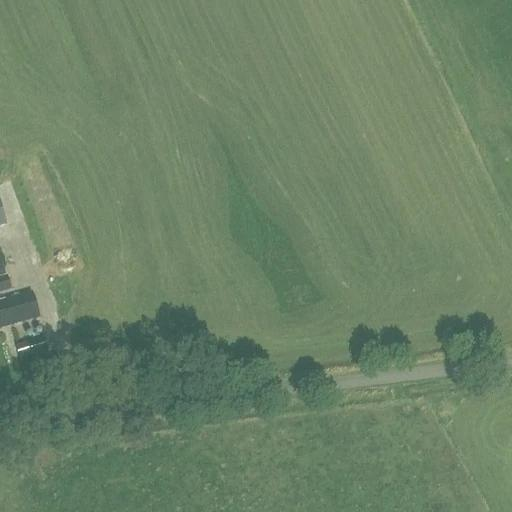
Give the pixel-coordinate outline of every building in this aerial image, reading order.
[(69,268),(81,261),(73,247),(61,254),(69,268)] [(0,293),(11,290),(7,277),(6,277),(4,269),(0,270),(0,293)] [(56,287),(41,292),(52,324),(68,318),(56,287)] [(0,329),(40,318),(33,293),(0,301),(0,329)] [(50,351),(45,337),(16,345),(19,359),(50,351)]
